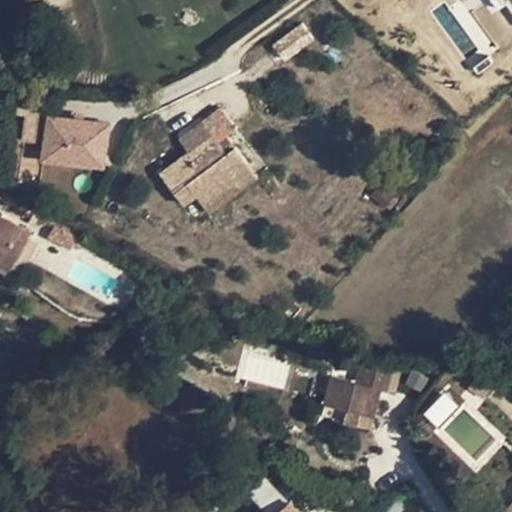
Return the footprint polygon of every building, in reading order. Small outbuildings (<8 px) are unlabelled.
[(511,9),(511,0),(487,0),(494,11),(508,3),(511,9)] [(284,60),(311,37),(300,24),(273,47),(284,60)] [(20,162),(39,162),(41,113),(22,112),(20,162)] [(44,157),(46,158),(65,161),(103,167),(110,123),(51,114),(44,157)] [(190,152),(161,173),(184,204),(197,194),(205,205),(236,181),(229,173),(246,160),(236,146),(227,152),(219,142),(204,121),(180,139),(190,152)] [(236,146),(227,136),(219,142),(227,152),(236,146)] [(65,161),(46,158),(44,170),(63,173),(65,161)] [(246,160),(229,173),(236,181),(241,188),(258,176),(246,160)] [(236,181),(205,205),(210,212),(241,188),(236,181)] [(0,260),(11,267),(31,232),(0,214),(0,260)] [(55,225),(48,237),(71,249),(73,246),(78,237),(55,225)] [(84,242),(78,237),(73,246),(80,250),(84,242)] [(250,345),(238,371),(284,391),(296,364),(250,345)] [(361,361),(356,383),(381,389),(390,391),(396,364),(369,359),(369,363),(361,361)] [(481,374),(473,385),(477,389),(486,378),(481,374)] [(356,383),(332,377),(325,403),(374,415),(381,389),(356,383)] [(473,385),(470,388),(484,399),(495,384),(486,378),(477,389),(473,385)] [(434,427),(459,405),(446,391),(422,413),(434,427)] [(295,511),(288,503),(278,511),(295,511)]
